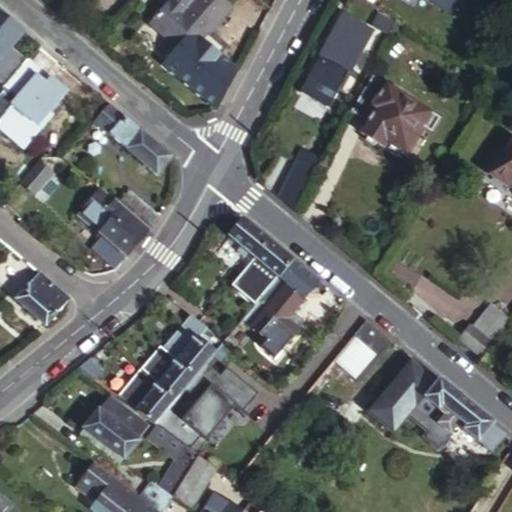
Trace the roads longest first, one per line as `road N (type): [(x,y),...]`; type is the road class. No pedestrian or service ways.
road 1 (residential): [(214,166),(511,412)]
road 2 (residential): [(14,0),(214,166)]
road 3 (residential): [(299,0),(214,166)]
road 4 (residential): [(214,166),(164,253),(102,309)]
road 5 (residential): [(102,309),(0,221)]
road 6 (residential): [(102,309),(0,393)]
